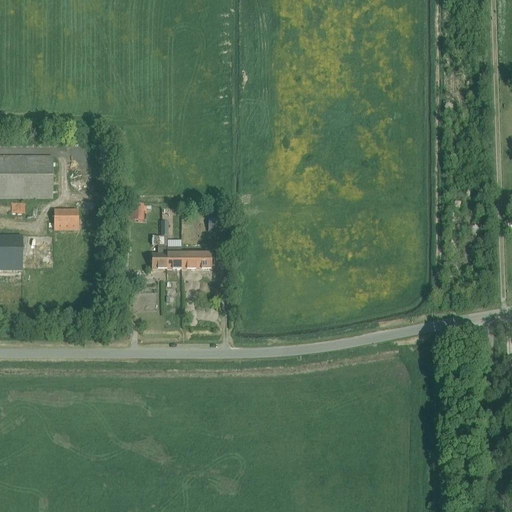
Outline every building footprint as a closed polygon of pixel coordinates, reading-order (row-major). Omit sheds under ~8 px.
[(0,200),(52,201),(52,158),(0,157),(0,200)] [(78,232),(78,212),(53,211),(53,231),(78,232)] [(208,219),(208,231),(226,231),(226,219),(208,219)] [(0,272),(21,273),(22,237),(0,237),(0,272)] [(166,239),(161,239),(151,239),(151,247),(157,247),(157,256),(151,256),(151,271),(166,271),(166,249),(166,239)] [(166,249),(166,271),(181,271),(181,256),(181,249),(166,249)] [(48,250),(40,250),(39,268),(47,268),(48,250)] [(181,271),(195,271),(195,256),(181,256),(181,271)] [(195,256),(195,271),(210,271),(210,256),(195,256)]
